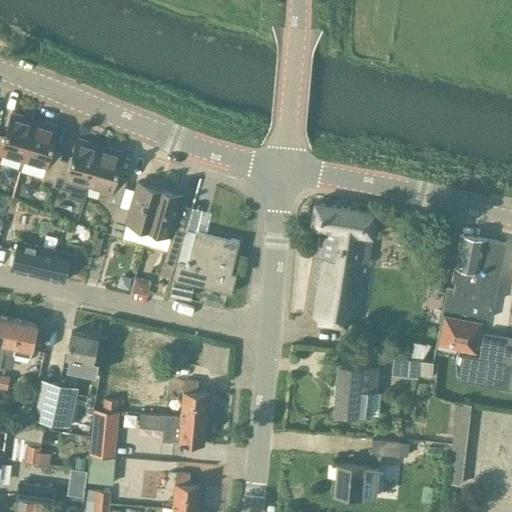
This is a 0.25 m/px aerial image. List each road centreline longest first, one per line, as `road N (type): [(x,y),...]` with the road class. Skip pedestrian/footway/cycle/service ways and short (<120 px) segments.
road 1 (tertiary): [(0,70),(175,140),(283,170)]
road 2 (residential): [(266,332),(0,275)]
road 3 (tertiary): [(283,170),(511,217)]
road 4 (tertiary): [(250,511),(266,332)]
road 5 (tertiary): [(283,170),(297,0)]
road 6 (tertiary): [(266,332),(283,170)]
